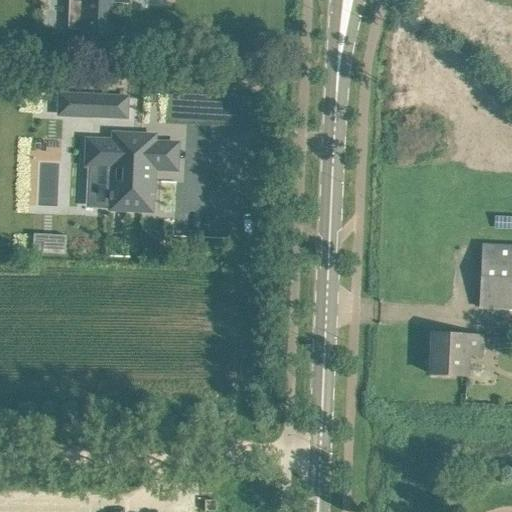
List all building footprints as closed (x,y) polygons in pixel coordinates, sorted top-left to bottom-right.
[(127,0),(69,0),(68,30),(83,30),(82,33),(111,34),(112,9),(106,9),(107,0),(128,1),(127,0)] [(129,97),(82,95),(81,118),(128,120),(129,97)] [(155,136),(142,136),(114,135),(114,142),(89,141),(88,166),(113,167),(111,210),(152,212),(153,169),(164,169),(164,166),(163,166),(164,144),(155,144),(155,136)] [(511,247),(483,246),(480,307),(511,308),(511,247)] [(481,357),(482,337),(433,334),(431,374),(467,376),(467,375),(462,375),(463,356),(481,357)] [(205,511),(216,511),(216,500),(205,500),(205,511)]
